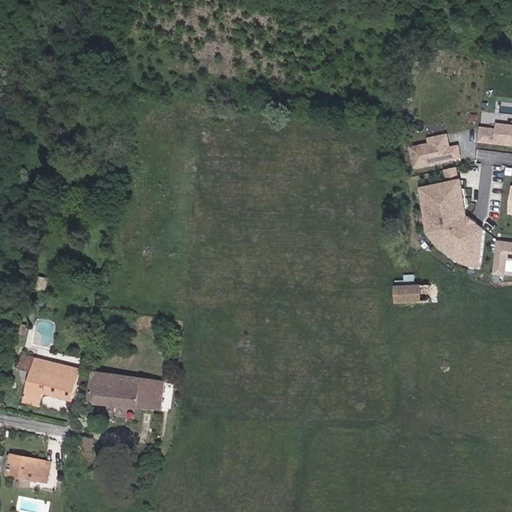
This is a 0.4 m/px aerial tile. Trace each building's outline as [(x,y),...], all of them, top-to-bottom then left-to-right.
[(511,125),(497,124),(497,129),(480,127),(478,142),(511,145),(511,125)] [(448,134),(429,138),(430,143),(411,147),(415,168),(462,158),(460,146),(447,148),(447,146),(450,145),(448,134)] [(448,181),(461,179),(460,167),(446,169),(448,181)] [(472,263),(481,264),(485,230),(476,224),(475,225),(468,220),(469,218),(467,217),(466,208),(463,208),(461,190),(463,190),(462,181),(425,188),(426,197),(424,197),(426,212),(429,212),(430,220),(427,220),(429,233),(441,248),(451,255),(453,253),(460,258),(458,260),(472,266),(472,263)] [(511,240),(497,239),(493,274),(505,275),(507,259),(511,259),(511,240)] [(416,286),(415,275),(405,275),(405,281),(406,287),(416,286)] [(46,290),(48,280),(38,277),(35,287),(46,290)] [(431,302),(430,285),(416,286),(406,287),(397,287),(397,303),(431,302)] [(26,336),(29,326),(21,324),(19,334),(26,336)] [(74,401),(82,370),(23,355),(19,368),(33,372),(24,402),(41,407),(45,393),(74,401)] [(113,405),(116,375),(94,372),(90,402),(113,405)] [(162,410),(166,382),(116,375),(113,405),(162,410)] [(91,466),(94,440),(80,438),(77,464),(91,466)] [(44,473),(46,461),(14,455),(13,456),(9,455),(7,470),(11,471),(10,475),(19,477),(17,485),(31,487),(33,480),(48,482),(50,474),(44,473)] [(50,474),(52,463),(46,461),(44,473),(50,474)]
